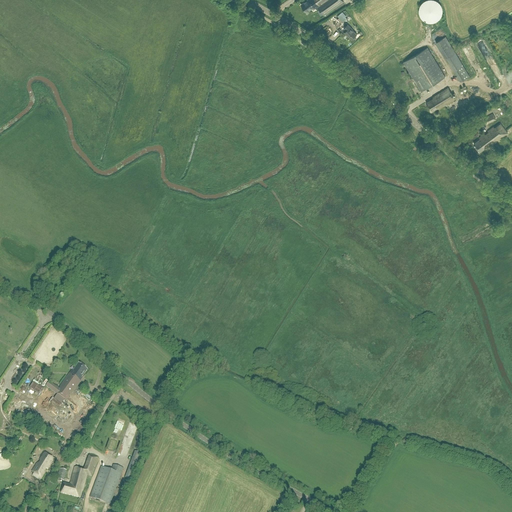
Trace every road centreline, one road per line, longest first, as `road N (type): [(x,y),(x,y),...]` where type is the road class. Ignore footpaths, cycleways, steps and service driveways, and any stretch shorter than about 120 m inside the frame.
road 1 (tertiary): [(0,286),(48,312),(199,436),(329,511)]
road 2 (secondary): [(511,198),(290,24),(246,0)]
